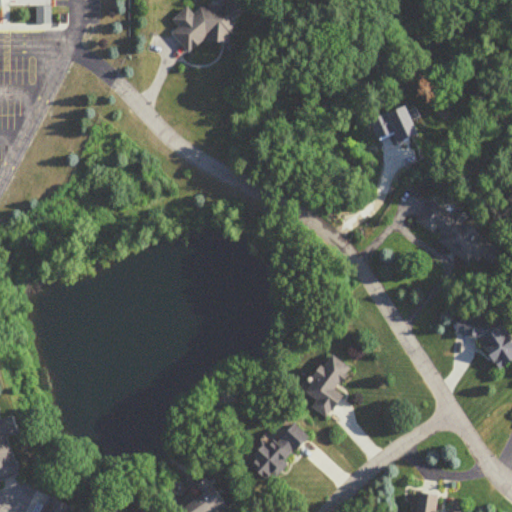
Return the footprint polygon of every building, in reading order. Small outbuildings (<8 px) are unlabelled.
[(192,55),(210,39),(214,44),(236,46),(238,24),(252,12),(243,1),(232,10),(206,7),(197,16),(190,8),(175,21),(182,29),(175,35),(192,55)] [(52,25),(52,7),(36,7),(36,25),(52,25)] [(497,269),(507,253),(480,236),(487,226),(462,209),(457,217),(434,201),(417,227),(480,268),(485,261),(497,269)] [(501,348),(498,365),(511,367),(511,340),(510,341),(511,332),(511,326),(461,316),(456,338),(501,348)] [(315,409),(330,420),(346,398),(337,391),(353,370),(334,356),(307,393),(319,402),(315,409)] [(0,477),(21,471),(10,434),(24,432),(18,414),(6,418),(0,400),(0,477)] [(273,483),(312,439),(292,422),(253,466),(273,483)] [(212,479),(198,488),(205,498),(183,511),(230,511),(232,511),(212,479)] [(439,511),(441,498),(421,496),(419,511),(439,511)] [(76,511),(77,511),(52,498),(44,511),(76,511)]
